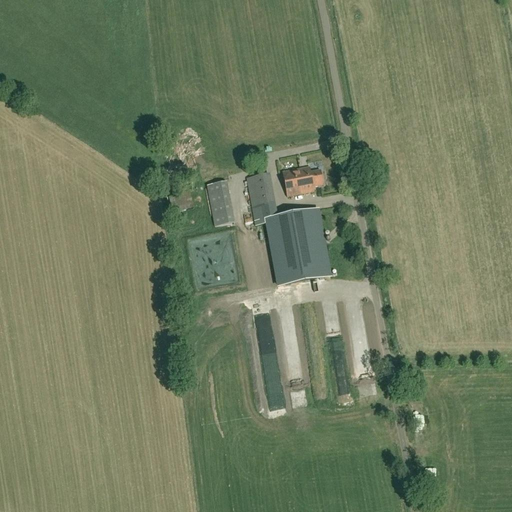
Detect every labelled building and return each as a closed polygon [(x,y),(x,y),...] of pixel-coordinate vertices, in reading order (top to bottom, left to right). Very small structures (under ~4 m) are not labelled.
[(311,174),(310,169),(282,174),(287,198),(314,193),(314,188),(323,187),(321,172),(311,174)] [(255,227),(277,223),(268,175),(246,179),(255,227)] [(215,228),(234,224),(226,183),(207,187),(215,228)] [(277,223),(268,224),(280,288),(330,279),(318,212),(277,219),(277,223)] [(366,366),(366,357),(358,357),(357,366),(366,366)]
